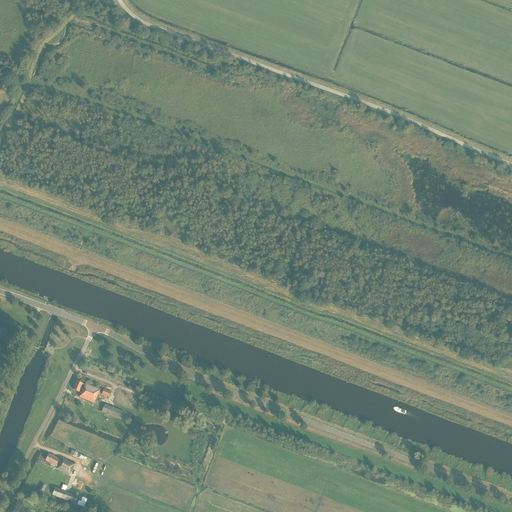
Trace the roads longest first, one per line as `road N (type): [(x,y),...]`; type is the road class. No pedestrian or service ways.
road 1 (tertiary): [(511,499),(183,372),(95,326)]
road 2 (unclassified): [(511,163),(145,22),(119,0)]
road 3 (unclassified): [(0,495),(95,326)]
